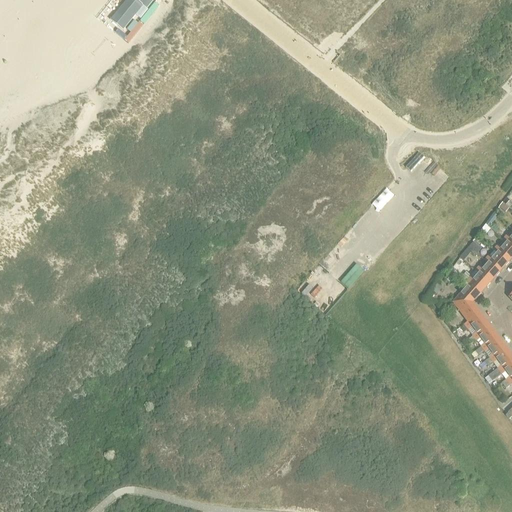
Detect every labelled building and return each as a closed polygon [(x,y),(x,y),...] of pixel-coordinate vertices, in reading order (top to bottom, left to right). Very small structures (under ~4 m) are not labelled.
[(131,0),(70,67),(88,83),(162,3),(159,0),(131,0)] [(502,203),(499,207),(499,208),(505,213),(509,209),(505,206),(502,203)] [(493,214),(485,225),(489,228),(498,217),(494,214),(493,214)] [(485,225),(480,231),(481,232),(486,236),(491,230),(489,228),(485,225)] [(511,229),(502,240),(506,243),(508,241),(511,245),(511,229)] [(498,246),(495,249),(510,262),(511,259),(511,245),(508,241),(506,243),(501,249),(498,246)] [(473,242),(468,247),(473,251),(477,255),(481,250),(473,242)] [(495,249),(486,259),(500,272),(510,262),(495,249)] [(475,271),(478,274),(480,273),(491,283),(500,272),(486,259),(475,271)] [(356,265),(341,283),(348,289),(364,271),(356,265)] [(452,269),(444,279),(449,283),(457,274),(452,269)] [(461,278),(464,281),(466,279),(482,293),(491,283),(480,273),(478,274),(474,280),(466,273),(461,278)] [(464,290),(453,303),(472,304),(482,293),(466,279),(464,281),(459,286),(464,290)] [(436,284),(431,291),(437,296),(442,289),(439,286),(436,284)] [(441,301),(440,310),(451,311),(452,303),(441,301)] [(453,303),(468,322),(469,324),(481,315),(472,304),(453,303)] [(472,328),(476,333),(477,335),(489,326),(481,315),(469,324),(468,322),(464,325),(464,326),(467,330),(468,331),(472,328)] [(480,339),(484,344),(486,347),(498,338),(489,326),(477,335),(476,333),(472,336),(475,341),(476,342),(480,339)] [(472,336),(467,340),(470,345),(475,341),(472,336)] [(484,352),(484,353),(488,350),(493,356),(494,358),(506,349),(498,338),(486,347),(484,344),(480,347),(481,348),(484,352)] [(493,364),(498,370),(499,372),(511,361),(511,356),(506,349),(494,358),(493,356),(485,361),(489,367),(493,364)] [(505,373),(509,378),(511,380),(511,378),(511,361),(499,372),(498,370),(485,380),(489,385),(505,373)] [(511,378),(511,380),(509,378),(501,384),(505,390),(511,384),(511,378)]
